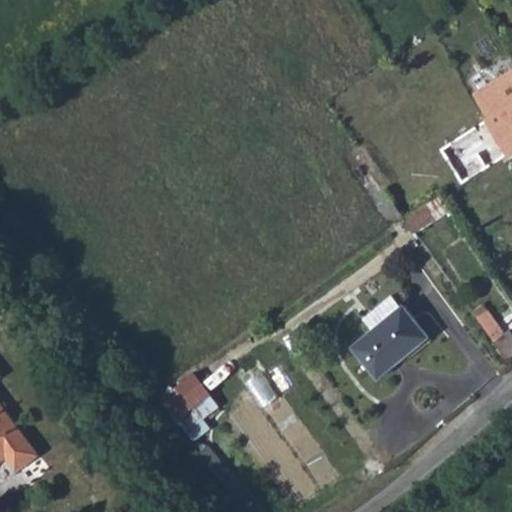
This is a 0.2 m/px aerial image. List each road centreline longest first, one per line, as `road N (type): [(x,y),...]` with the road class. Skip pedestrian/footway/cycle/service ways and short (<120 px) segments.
road 1 (track): [(0,229),(217,511)]
road 2 (residential): [(511,389),(363,511)]
